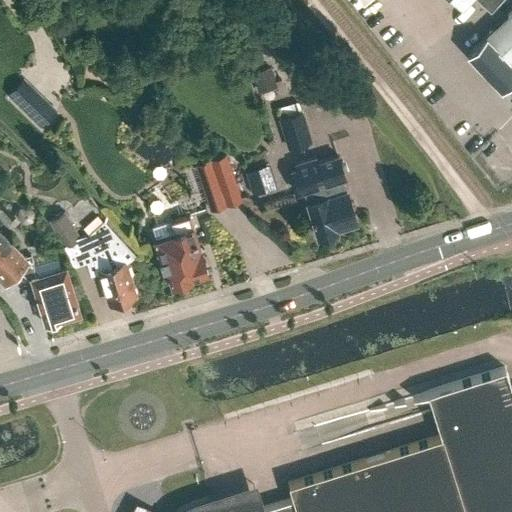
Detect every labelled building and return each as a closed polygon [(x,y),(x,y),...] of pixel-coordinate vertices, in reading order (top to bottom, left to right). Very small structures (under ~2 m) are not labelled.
[(453,0),(460,7),(466,0),(482,0),(491,8),(498,0),(453,0)] [(511,10),(467,53),(500,88),(511,76),(511,10)] [(252,72),(258,92),(277,86),(271,66),(252,72)] [(7,93),(40,125),(57,109),(24,76),(7,93)] [(289,148),(310,142),(301,112),(281,118),(289,148)] [(210,209),(240,199),(225,153),(195,163),(210,209)] [(306,202),(317,236),(337,230),(337,228),(356,222),(346,189),(345,190),(342,178),(344,177),(342,171),(345,170),(342,161),(340,162),(338,155),(317,162),(315,157),(294,164),(296,168),(290,170),(297,192),(303,190),(306,202)] [(270,163),(246,171),(253,193),(277,186),(270,163)] [(134,294),(124,262),(134,253),(104,221),(88,235),(79,237),(64,211),(50,219),(65,245),(72,263),(86,258),(91,273),(99,270),(109,302),(120,298),(123,300),(130,298),(131,295),(134,294)] [(190,278),(206,273),(189,215),(150,227),(154,240),(162,268),(165,267),(170,285),(173,284),(177,287),(187,284),(188,280),(191,279),(190,278)] [(0,280),(5,286),(24,268),(31,277),(45,324),(60,319),(79,313),(66,267),(39,275),(32,254),(33,259),(30,262),(0,231),(0,280)] [(511,511),(511,390),(504,366),(427,390),(440,434),(288,482),(292,497),(244,511),(214,511),(211,500),(195,505),(181,511),(511,511)]
